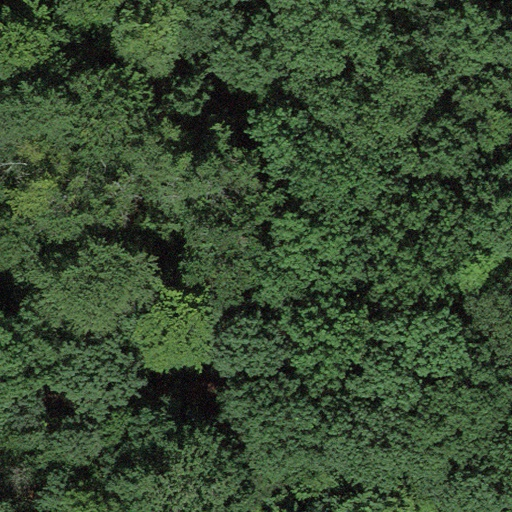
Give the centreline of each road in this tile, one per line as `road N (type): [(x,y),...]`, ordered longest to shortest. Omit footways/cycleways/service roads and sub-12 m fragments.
road 1 (track): [(0,146),(511,464)]
road 2 (track): [(460,0),(511,326)]
